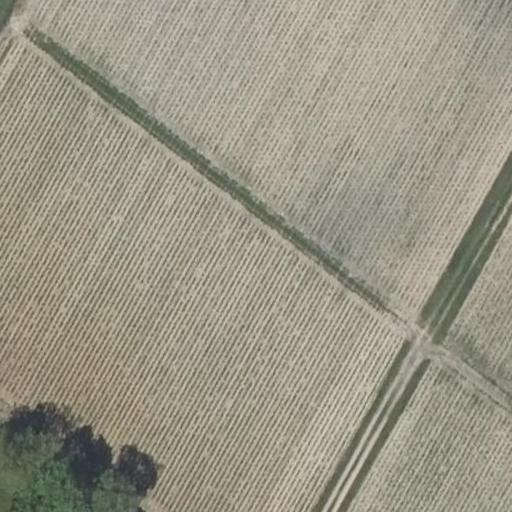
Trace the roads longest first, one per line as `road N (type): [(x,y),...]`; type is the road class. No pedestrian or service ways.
road 1 (track): [(511,408),(14,26)]
road 2 (track): [(329,511),(511,184)]
